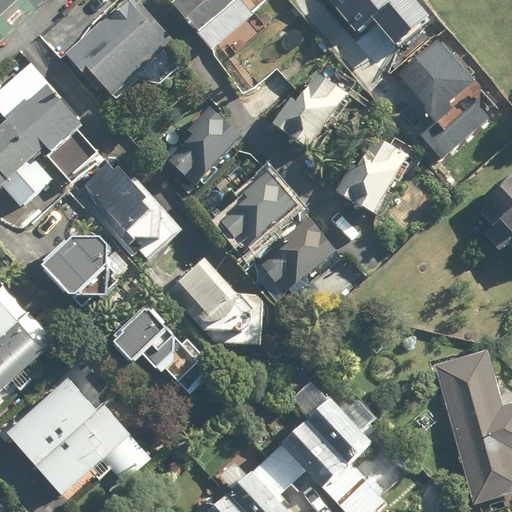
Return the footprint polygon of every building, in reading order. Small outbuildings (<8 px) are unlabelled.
[(132,0),(127,0),(71,56),(86,71),(90,67),(119,96),(145,70),(162,88),(181,69),(166,54),(179,42),(140,3),(138,6),(132,0)] [(218,49),(269,1),(267,0),(182,0),(177,4),(218,49)] [(399,75),(442,125),(460,109),(455,103),(478,84),(439,40),(399,75)] [(294,98),(276,124),(313,148),(360,83),(345,73),(335,83),(321,74),(302,103),(294,98)] [(85,125),(43,77),(12,104),(20,113),(0,130),(0,191),(6,186),(25,208),(58,179),(39,157),(47,151),(77,185),(108,158),(81,128),(85,125)] [(496,117),(484,104),(451,132),(445,126),(426,142),(444,162),(496,117)] [(215,106),(190,129),(198,138),(172,163),(182,174),(195,162),(207,174),(245,138),(215,106)] [(422,164),(382,135),(335,198),(375,227),(422,164)] [(143,249),(152,259),(185,229),(137,176),(134,179),(123,167),(117,171),(111,165),(93,182),(100,197),(92,202),(133,247),(139,241),(144,248),(143,249)] [(230,174),(202,199),(250,252),(304,204),(272,169),(246,192),(230,174)] [(511,184),(485,211),(499,226),(488,236),(505,253),(511,246),(511,184)] [(340,254),(313,218),(264,255),(291,291),(340,254)] [(77,240),(48,265),(73,293),(84,292),(112,267),(113,246),(105,239),(77,240)] [(209,258),(173,291),(196,322),(200,319),(217,342),(264,345),(267,300),(240,292),(209,258)] [(0,346),(24,326),(0,299),(0,346)] [(154,312),(121,343),(136,362),(145,354),(165,374),(168,371),(192,396),(220,370),(182,329),(175,335),(154,312)] [(24,326),(0,346),(0,395),(49,352),(24,326)] [(511,404),(508,406),(492,351),(438,366),(476,502),(511,492),(511,404)] [(328,401),(313,382),(292,403),(312,420),(251,479),(243,470),(229,484),(237,492),(215,511),(290,511),(280,501),(307,471),(325,490),(373,442),(364,432),(379,417),(363,398),(347,413),(332,397),(328,401)] [(44,468),(101,412),(76,386),(56,406),(48,398),(11,434),(44,468)] [(101,412),(44,468),(70,494),(106,459),(128,482),(155,456),(107,407),(101,412)]
